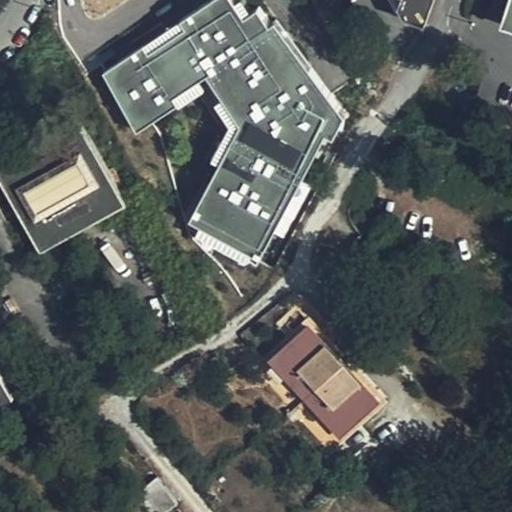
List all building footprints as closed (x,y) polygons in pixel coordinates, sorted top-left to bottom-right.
[(228,0),(218,0),(97,70),(134,133),(209,90),(232,129),(189,227),(264,260),(314,146),(335,133),(338,128),(267,5),(240,20),(228,0)] [(391,0),(401,15),(425,25),(434,0),(391,0)] [(511,0),(510,0),(502,24),(511,27),(511,0)] [(0,172),(43,247),(125,200),(78,119),(0,163),(0,172)] [(382,400),(310,322),(268,360),(341,438),(382,400)] [(0,404),(14,397),(0,372),(0,404)] [(164,511),(178,504),(158,476),(135,495),(147,511),(164,511)]
